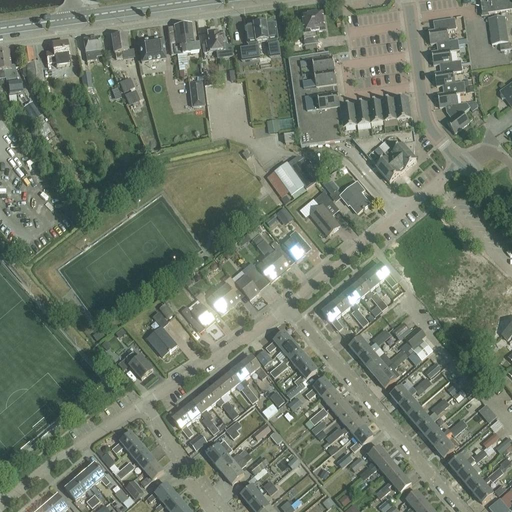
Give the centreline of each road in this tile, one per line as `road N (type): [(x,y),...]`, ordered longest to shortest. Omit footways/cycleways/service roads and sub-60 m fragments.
road 1 (residential): [(288,307),(463,511)]
road 2 (residential): [(288,307),(433,185)]
road 3 (residential): [(0,507),(145,403)]
road 4 (tertiary): [(461,162),(424,111),(408,0)]
road 5 (residential): [(145,403),(288,307)]
road 6 (residential): [(212,511),(179,478),(180,452),(145,403)]
road 7 (primary): [(74,17),(196,0)]
